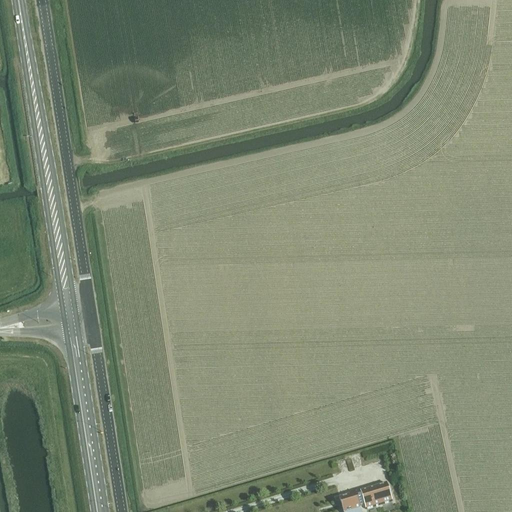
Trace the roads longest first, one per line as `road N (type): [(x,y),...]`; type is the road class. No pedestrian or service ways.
road 1 (primary): [(69,316),(18,0)]
road 2 (unclassified): [(91,313),(42,0)]
road 3 (unclassified): [(121,511),(91,313)]
road 4 (primary): [(98,511),(69,316)]
